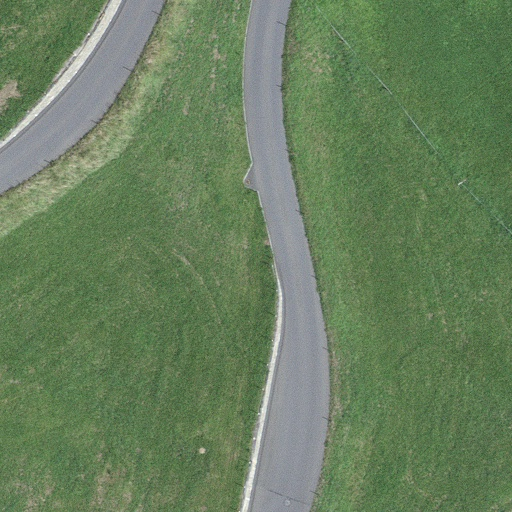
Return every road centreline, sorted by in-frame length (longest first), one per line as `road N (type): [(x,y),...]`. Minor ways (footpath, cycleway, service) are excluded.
road 1 (unclassified): [(274,0),(264,68),(302,315),(277,511)]
road 2 (unclassified): [(0,173),(68,121),(115,57),(143,0)]
